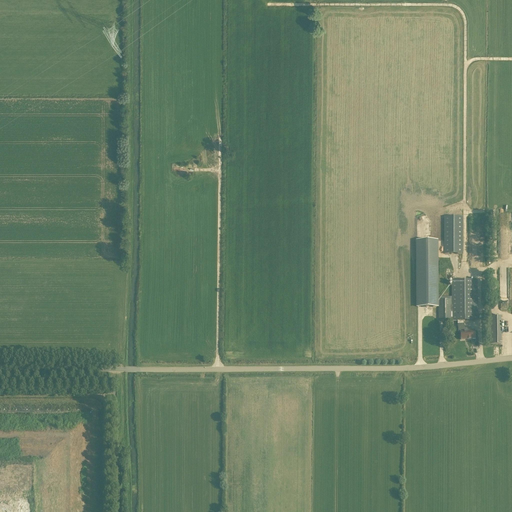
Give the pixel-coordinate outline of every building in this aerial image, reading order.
[(444,217),(444,254),(462,254),(462,217),(444,217)] [(415,241),(416,307),(438,307),(438,301),(438,240),(415,241)] [(477,280),(451,280),(451,321),(477,321),(477,280)] [(450,301),(438,301),(438,307),(438,321),(450,321),(450,301)] [(501,317),(488,318),(489,345),(501,345),(501,317)] [(463,324),(458,325),(458,332),(460,332),(461,340),(467,339),(467,340),(475,339),(474,331),(468,331),(467,328),(465,329),(463,324)]
